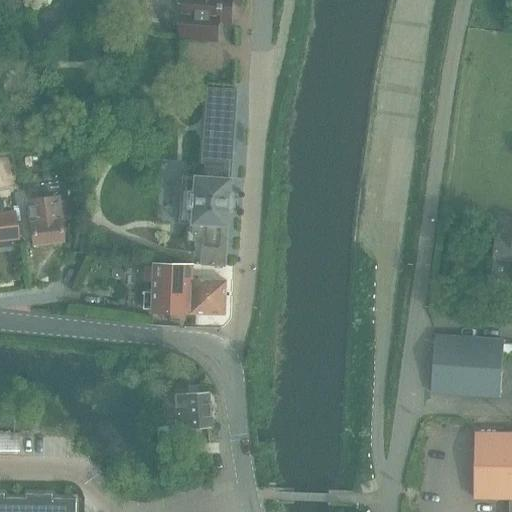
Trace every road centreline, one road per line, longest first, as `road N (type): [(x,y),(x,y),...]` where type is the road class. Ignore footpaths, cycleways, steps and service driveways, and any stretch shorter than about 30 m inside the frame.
road 1 (unclassified): [(390,511),(464,0)]
road 2 (unclassified): [(218,357),(241,316),(263,0)]
road 3 (secondary): [(0,322),(163,337),(218,357)]
road 4 (secondary): [(249,497),(232,388),(218,357)]
